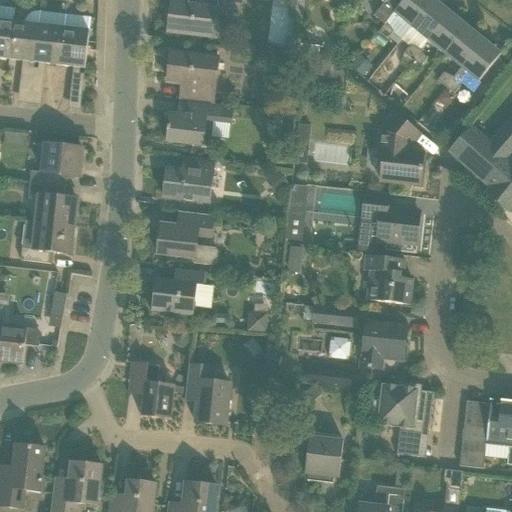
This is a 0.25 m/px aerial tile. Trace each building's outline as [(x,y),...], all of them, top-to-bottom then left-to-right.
[(217,38),(218,34),(220,12),(242,14),(243,0),(188,0),(188,4),(173,2),(169,33),(217,38)] [(306,0),(291,0),(290,15),(305,17),(307,0),(306,0)] [(380,0),(385,3),(374,16),(385,25),(386,23),(393,14),(393,15),(405,0),(380,0)] [(405,0),(393,15),(410,28),(433,0),(405,0)] [(433,0),(410,28),(404,36),(420,50),(427,42),(450,14),(433,0)] [(0,58),(9,60),(13,22),(14,22),(15,8),(0,6),(0,58)] [(9,60),(23,61),(34,63),(40,11),(37,12),(32,14),(28,16),(26,20),(25,23),(14,22),(13,22),(9,60)] [(40,11),(34,63),(46,64),(59,66),(63,29),(65,15),(40,11)] [(444,56),(467,27),(450,14),(427,42),(444,56)] [(393,31),(386,23),(385,25),(379,32),(387,39),(393,31)] [(484,41),(467,27),(444,56),(461,70),(484,41)] [(59,66),(73,67),(85,69),(87,50),(90,32),(63,29),(59,66)] [(301,40),(285,38),(283,56),(299,57),(301,40)] [(493,48),(484,41),(461,70),(454,77),(455,78),(446,88),(454,94),(460,87),(459,85),(467,75),(478,84),(499,58),(490,51),(493,48)] [(302,45),(300,59),(318,61),(320,61),(321,47),(302,45)] [(412,61),(420,51),(419,49),(411,46),(404,55),(412,61)] [(427,59),(420,51),(412,61),(421,67),(427,59)] [(182,99),(215,103),(220,59),(172,53),(168,83),(183,85),(182,99)] [(412,61),(404,55),(400,64),(406,69),(412,61)] [(372,66),(360,56),(351,67),(363,77),(372,66)] [(295,77),(296,60),(280,58),(278,75),(295,77)] [(329,77),(331,62),(320,61),(318,61),(316,75),(329,77)] [(22,68),(21,81),(32,82),(33,69),(22,68)] [(33,69),(32,82),(44,84),(46,70),(38,70),(33,69)] [(446,88),(455,78),(454,77),(444,73),(438,81),(446,88)] [(73,74),(71,87),(83,88),(85,75),(80,75),(73,74)] [(469,107),(474,91),(460,87),(455,103),(469,107)] [(451,102),(451,95),(444,90),(436,101),(446,108),(451,102)] [(204,147),(205,135),(207,120),(213,121),(213,120),(225,121),(226,107),(185,102),(184,114),(170,113),(166,143),(204,147)] [(379,184),(414,187),(414,188),(423,189),(425,174),(422,173),(424,154),(411,152),(412,143),(420,133),(396,112),(378,133),(376,154),(382,155),(379,184)] [(511,115),(489,142),(487,140),(472,127),(449,153),(463,166),(490,189),(486,193),(509,214),(511,210),(511,115)] [(299,125),(299,139),(309,141),(312,126),(299,125)] [(45,145),(42,173),(31,172),(30,184),(66,188),(67,176),(80,177),(83,150),(45,145)] [(164,198),(210,204),(215,163),(185,160),(183,171),(167,169),(164,198)] [(289,184),(279,171),(266,180),(276,194),(289,184)] [(74,228),(78,200),(65,199),(66,188),(30,184),(28,195),(38,197),(34,223),(74,228)] [(292,186),(290,213),(306,214),(309,188),(292,186)] [(378,222),(376,243),(416,248),(415,252),(416,252),(421,214),(388,211),(390,195),(365,192),(361,220),(378,222)] [(212,240),(215,218),(179,214),(178,227),(161,225),(158,255),(194,259),(193,264),(214,266),(217,263),(217,252),(216,248),(197,246),(198,238),(212,240)] [(21,261),(41,263),(40,271),(49,272),(50,264),(51,264),(52,253),(71,255),(74,228),(34,223),(25,222),(21,261)] [(290,248),(288,274),(302,275),(305,250),(290,248)] [(405,261),(365,256),(363,271),(370,272),(366,301),(406,305),(411,302),(413,280),(403,279),(405,261)] [(203,286),(205,273),(175,270),(174,282),(156,280),(152,311),(194,316),(195,307),(212,309),(215,288),(203,286)] [(63,319),(67,295),(55,292),(50,316),(63,319)] [(312,323),(342,327),(341,331),(357,333),(359,311),(314,306),(312,323)] [(27,329),(10,327),(11,320),(8,320),(10,310),(0,309),(0,362),(23,365),(25,346),(39,348),(41,334),(38,329),(27,328),(27,329)] [(247,332),(267,333),(269,313),(248,312),(247,332)] [(360,358),(359,368),(382,370),(383,358),(404,361),(408,328),(365,323),(361,358),(360,358)] [(331,339),(329,359),(349,361),(351,341),(331,339)] [(160,366),(152,365),(132,363),(129,394),(144,395),(141,417),(171,420),(174,400),(175,387),(158,385),(160,366)] [(227,426),(229,407),(231,384),(213,382),(215,367),(190,365),(186,393),(198,395),(195,423),(227,426)] [(306,385),(314,386),(352,390),(354,373),(308,368),(306,385)] [(397,455),(426,458),(434,393),(416,391),(416,389),(413,385),(408,385),(408,384),(399,383),(398,387),(381,385),(380,398),(370,397),(368,421),(377,421),(377,426),(400,429),(397,455)] [(322,394),(314,386),(305,394),(313,402),(322,394)] [(466,415),(489,418),(491,405),(468,402),(467,401),(466,415)] [(491,405),(489,418),(488,431),(487,443),(487,447),(509,450),(507,465),(511,465),(511,402),(501,401),(501,406),(491,405)] [(464,428),(488,431),(489,418),(466,415),(464,428)] [(463,441),(487,443),(488,431),(464,428),(463,441)] [(315,438),(310,438),(305,475),(308,475),(308,481),(333,484),(334,472),(340,472),(344,441),(338,441),(338,437),(316,434),(315,438)] [(487,447),(487,443),(463,441),(461,454),(485,456),(487,447)] [(0,507),(13,509),(25,510),(27,491),(46,494),(48,477),(43,476),(46,449),(16,446),(13,468),(0,467),(0,507)] [(485,456),(461,454),(460,467),(484,469),(485,456)] [(98,507),(100,487),(103,467),(71,463),(69,484),(54,483),(50,511),(81,511),(83,505),(98,507)] [(407,475),(408,466),(398,465),(397,474),(407,475)] [(461,491),(463,474),(463,473),(445,471),(444,481),(447,486),(450,490),(461,491)] [(153,511),(155,505),(157,485),(127,482),(125,503),(111,501),(109,511),(153,511)] [(215,511),(218,488),(186,484),(184,504),(169,502),(167,511),(215,511)] [(402,511),(405,490),(377,487),(375,507),(361,505),(359,511),(402,511)] [(245,511),(246,507),(242,502),(235,501),(230,505),(229,511),(245,511)]
